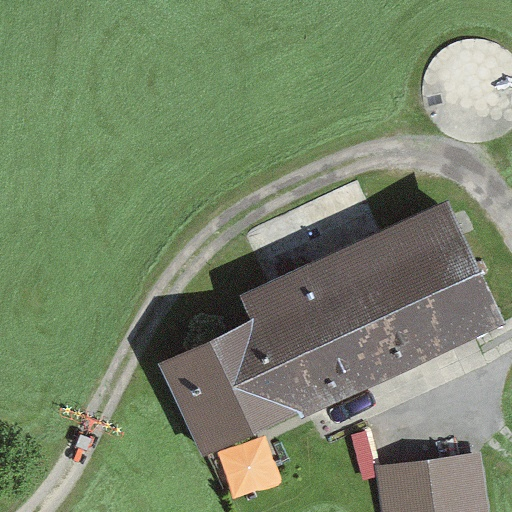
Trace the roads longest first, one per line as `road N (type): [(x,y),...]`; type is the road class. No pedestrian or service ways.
road 1 (track): [(41,511),(135,347),(196,271),(284,206),(378,153),(425,152),(488,183),(511,214)]
road 2 (track): [(368,420),(511,336)]
